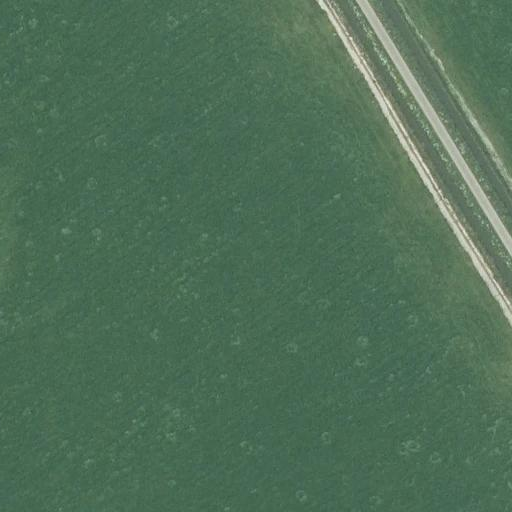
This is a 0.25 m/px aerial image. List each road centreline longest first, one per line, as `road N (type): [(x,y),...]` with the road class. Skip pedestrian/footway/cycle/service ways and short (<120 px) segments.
road 1 (track): [(511,319),(320,0)]
road 2 (unclassified): [(511,251),(359,0)]
